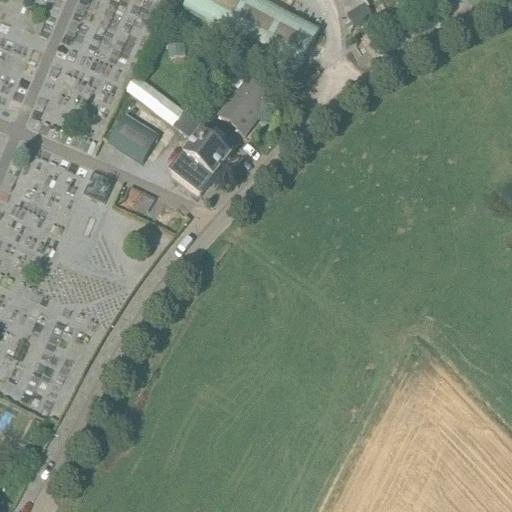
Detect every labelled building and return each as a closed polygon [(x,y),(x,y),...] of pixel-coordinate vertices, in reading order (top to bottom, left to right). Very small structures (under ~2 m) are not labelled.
[(317,32),(256,0),(191,0),(185,12),(298,70),(317,32)] [(347,16),(355,31),(373,20),(365,6),(347,16)] [(167,47),(169,60),(185,58),(183,45),(167,47)] [(249,80),(218,119),(245,140),(276,100),(249,80)] [(139,81),(127,95),(196,145),(201,138),(219,150),(226,139),(214,131),(211,134),(139,81)] [(126,118),(120,127),(108,145),(142,167),(153,149),(160,139),(126,118)] [(218,150),(203,140),(202,139),(196,145),(194,144),(170,176),(200,199),(230,160),(239,147),(226,139),(219,150),(218,150)] [(114,184),(93,174),(83,195),(104,205),(114,184)]
